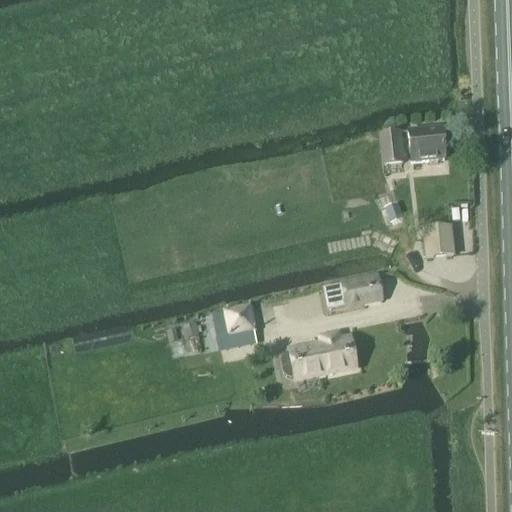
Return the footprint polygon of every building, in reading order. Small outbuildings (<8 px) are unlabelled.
[(438,164),(443,163),(440,132),(436,133),(436,132),(406,136),(409,166),(427,164),(429,167),(436,166),(438,164)] [(381,169),(401,167),(397,137),(377,139),(381,169)] [(424,261),(452,259),(449,231),(421,233),(424,261)] [(340,288),(343,305),(360,301),(361,307),(379,303),(374,280),(340,287),(340,288)] [(255,335),(249,307),(220,313),(226,341),(229,340),(252,336),(255,335)] [(280,360),(278,365),(281,378),(284,381),(288,382),(293,381),(352,369),(347,341),(288,353),(288,356),(283,357),(280,360)]
